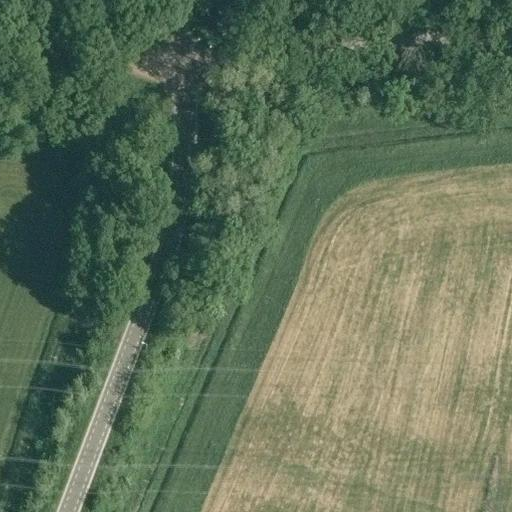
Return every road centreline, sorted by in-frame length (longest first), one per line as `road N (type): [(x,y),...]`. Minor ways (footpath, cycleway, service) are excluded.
road 1 (tertiary): [(69,511),(173,222),(185,150),(183,65)]
road 2 (unclassified): [(511,41),(183,65)]
road 3 (track): [(183,65),(0,58)]
